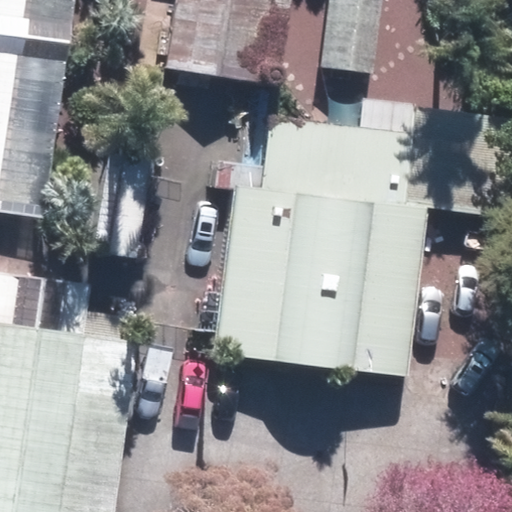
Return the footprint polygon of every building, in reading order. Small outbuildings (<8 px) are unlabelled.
[(0,0),(0,217),(31,222),(62,0),(0,0)] [(165,0),(154,68),(271,88),(285,0),(165,0)] [(318,0),(310,71),(367,78),(375,0),(318,0)] [(224,167),(202,360),(402,384),(435,107),(354,98),(350,132),(253,120),(247,170),(224,167)] [(0,274),(0,511),(107,511),(135,320),(80,313),(84,286),(0,274)]
